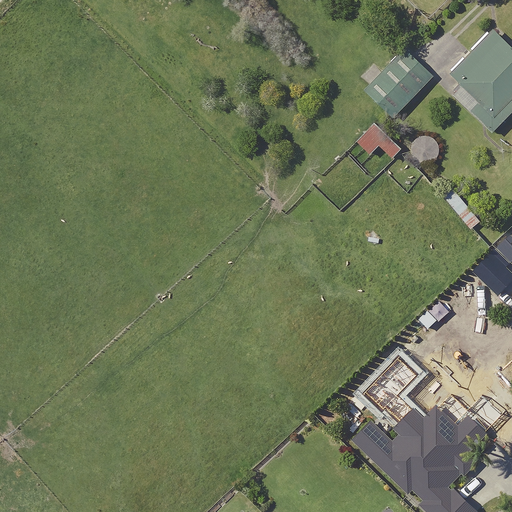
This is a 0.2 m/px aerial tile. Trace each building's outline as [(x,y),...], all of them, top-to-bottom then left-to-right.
[(456,97),(495,134),(511,116),(511,48),(491,28),(471,49),(475,53),(472,57),(466,52),(449,71),(466,87),(456,97)] [(433,76),(409,51),(368,92),(393,116),(433,76)] [(373,125),(358,143),(376,157),(383,149),(397,160),(405,150),(373,125)] [(511,238),(499,245),(510,265),(511,263),(511,238)] [(437,351),(427,362),(441,375),(451,364),(437,351)] [(441,378),(430,368),(419,380),(430,391),(441,378)] [(460,429),(439,409),(427,421),(417,411),(398,430),(404,436),(395,445),(374,424),(356,442),(427,511),(477,511),(452,486),(479,459),(469,450),(486,432),(471,417),(460,429)]
